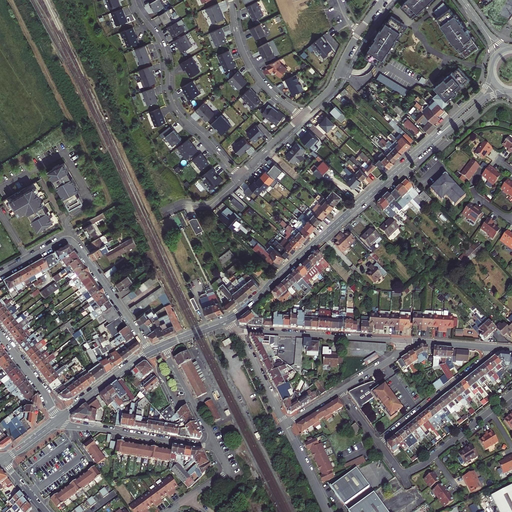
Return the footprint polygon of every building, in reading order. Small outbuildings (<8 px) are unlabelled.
[(105,0),(109,9),(120,5),(118,0),(105,0)] [(166,7),(161,0),(154,0),(149,3),(151,7),(152,6),(155,13),(166,7)] [(406,0),(407,0),(401,6),(412,17),(418,11),(419,12),(426,5),(426,6),(431,0),(406,0)] [(263,15),(257,2),(246,7),(248,12),(249,12),(253,20),(263,15)] [(220,10),(218,3),(206,8),(209,15),(209,14),(213,23),(224,18),(221,12),(221,13),(220,10)] [(175,11),(172,7),(158,15),(161,20),(162,19),(164,22),(167,21),(167,23),(172,20),(171,17),(173,16),(172,13),(175,11)] [(122,9),(111,13),(116,26),(126,22),(123,14),(124,14),(122,9)] [(467,57),(479,48),(475,42),(475,41),(464,26),(465,25),(463,21),(461,22),(456,14),(455,15),(450,9),(438,18),(442,24),(441,25),(447,33),(455,44),(461,52),(462,51),(467,57)] [(405,24),(392,15),(388,21),(387,21),(369,49),(370,49),(365,56),(373,61),(379,64),(382,58),(384,59),(402,30),(401,30),(405,24)] [(261,21),(250,27),(256,38),(267,32),(261,21)] [(170,33),(173,37),(185,30),(182,25),(179,26),(176,22),(167,28),(169,31),(170,31),(171,33),(170,33)] [(222,27),(210,32),(216,46),(228,41),(222,27)] [(124,38),(127,47),(140,42),(138,37),(136,38),(134,32),(133,28),(120,32),(123,38),(124,38)] [(185,34),(174,41),(177,46),(177,45),(181,52),(192,46),(185,34)] [(322,35),(311,44),(314,49),(317,49),(324,58),(328,54),(327,53),(332,49),(328,44),(327,45),(325,42),(327,41),(322,35)] [(269,40),(259,45),(266,61),(277,56),(269,40)] [(151,60),(148,51),(149,50),(147,45),(135,49),(141,64),(151,60)] [(230,49),(217,55),(225,71),(237,66),(230,49)] [(191,57),(180,64),(184,70),(186,69),(190,77),(200,71),(191,57)] [(275,72),(280,76),(287,67),(283,64),(280,58),(267,64),(271,73),(275,72)] [(141,79),(144,87),(157,82),(152,70),(154,70),(152,65),(139,71),(142,79),(141,79)] [(470,79),(459,68),(454,72),(453,72),(445,78),(435,86),(439,91),(433,97),(435,99),(443,108),(449,102),(449,101),(458,93),(457,92),(464,85),(464,84),(470,79)] [(234,82),(239,88),(247,81),(239,71),(229,79),(232,84),(234,82)] [(285,79),(292,96),(305,90),(302,82),(299,83),(297,80),(301,78),(299,73),(285,79)] [(377,79),(405,96),(409,90),(381,73),(377,79)] [(185,95),(188,100),(200,94),(192,81),(181,87),(184,93),(185,92),(187,94),(185,95)] [(370,82),(378,90),(379,88),(372,81),(370,82)] [(251,87),(241,95),(252,108),(262,100),(251,87)] [(143,92),(148,105),(158,102),(156,97),(155,96),(154,93),(155,93),(153,88),(143,92)] [(435,99),(429,104),(438,115),(444,110),(443,108),(435,99)] [(204,102),(195,111),(198,114),(199,113),(201,115),(200,115),(206,122),(215,114),(204,102)] [(262,114),(277,125),(285,114),(270,103),(262,114)] [(429,104),(427,106),(430,108),(427,110),(416,104),(415,105),(422,112),(424,114),(431,120),(434,123),(440,117),(438,115),(429,104)] [(160,108),(149,112),(155,127),(165,123),(161,113),(162,112),(160,108)] [(423,128),(429,134),(437,126),(431,120),(424,114),(422,112),(417,117),(413,114),(411,116),(418,123),(420,121),(425,125),(423,128)] [(410,143),(413,140),(397,123),(397,122),(388,113),(386,115),(392,120),(393,121),(390,124),(403,136),(410,143)] [(221,115),(211,124),(214,128),(216,127),(217,127),(219,129),(219,130),(222,134),(232,126),(221,115)] [(404,125),(415,136),(420,131),(406,117),(402,122),(405,124),(404,125)] [(265,133),(268,130),(260,122),(257,125),(265,133)] [(256,125),(247,133),(255,142),(259,138),(261,136),(261,137),(265,133),(256,125)] [(174,131),(166,137),(173,146),(182,139),(178,135),(174,131)] [(403,153),(407,149),(398,140),(391,133),(389,136),(395,141),(392,144),(403,153)] [(412,144),(410,143),(403,136),(398,140),(407,149),(412,144)] [(233,148),(240,155),(247,148),(248,149),(252,145),(244,137),(233,148)] [(511,151),(511,139),(508,137),(502,145),(506,148),(507,147),(509,149),(507,151),(511,154),(511,151)] [(398,158),(403,153),(392,144),(390,142),(388,144),(387,142),(383,138),(380,141),(386,146),(398,158)] [(198,151),(188,139),(177,148),(187,159),(198,151)] [(394,162),(398,158),(386,146),(380,141),(378,143),(386,150),(384,153),(394,162)] [(305,150),(297,142),(292,147),(293,148),(290,151),(290,150),(286,156),(294,163),(297,160),(300,162),(304,157),(301,155),(305,150)] [(475,154),(481,159),(483,158),(486,154),(488,155),(493,148),(484,142),(475,154)] [(313,166),(322,174),(324,173),(324,174),(331,167),(313,150),(311,152),(320,160),(319,161),(322,163),(317,167),(314,164),(313,166)] [(360,157),(366,162),(362,165),(357,160),(356,159),(353,162),(367,175),(377,165),(370,158),(363,151),(359,155),(360,157)] [(384,153),(383,152),(378,156),(381,159),(377,163),(386,172),(389,169),(388,168),(389,167),(390,168),(395,163),(394,162),(384,153)] [(201,153),(193,160),(201,170),(209,163),(203,157),(204,156),(201,153)] [(356,173),(363,180),(367,175),(353,162),(350,159),(348,157),(345,159),(357,171),(356,173)] [(461,174),(468,180),(479,166),(471,160),(461,174)] [(80,189),(73,177),(72,177),(68,169),(65,163),(60,165),(54,168),(50,171),(54,179),(55,179),(58,185),(65,197),(68,202),(67,202),(71,208),(83,201),(77,191),(80,189)] [(272,167),(268,172),(276,179),(283,170),(275,163),(272,167)] [(311,168),(320,177),(322,174),(313,166),(311,168)] [(489,166),(485,171),(482,176),(488,180),(487,181),(493,185),(500,176),(494,171),(495,170),(489,166)] [(352,177),(349,180),(341,172),(339,174),(353,187),(355,185),(357,186),(361,181),(346,167),(344,169),(352,177)] [(212,168),(202,176),(207,184),(208,183),(212,189),(217,185),(219,184),(218,184),(223,181),(219,176),(218,176),(216,174),(217,173),(212,168)] [(445,197),(455,206),(465,196),(445,175),(429,189),(441,201),(445,197)] [(511,182),(507,179),(501,189),(504,191),(503,192),(508,195),(508,194),(511,197),(511,182)] [(263,189),(255,181),(250,187),(255,191),(259,194),(263,189)] [(412,196),(416,192),(406,181),(400,187),(418,206),(419,206),(417,202),(412,196)] [(250,197),(255,191),(250,187),(249,186),(244,192),(250,197)] [(394,192),(407,205),(410,202),(418,211),(420,208),(418,206),(400,187),(400,186),(394,192)] [(43,205),(41,201),(42,201),(34,187),(11,200),(16,209),(16,208),(20,215),(28,210),(33,219),(35,224),(37,223),(40,229),(43,227),(43,228),(49,224),(53,221),(49,214),(48,214),(47,211),(44,204),(43,205)] [(237,195),(242,190),(239,187),(234,193),(237,195)] [(326,198),(335,206),(342,197),(333,190),(326,198)] [(389,197),(402,210),(407,205),(394,192),(389,197)] [(423,192),(419,196),(432,209),(436,205),(423,192)] [(319,202),(323,198),(319,194),(315,198),(319,202)] [(402,210),(389,197),(387,195),(382,200),(392,210),(395,208),(396,209),(399,213),(400,212),(402,210)] [(326,198),(324,197),(323,198),(319,202),(329,211),(330,212),(335,206),(326,198)] [(231,201),(242,210),(245,207),(234,198),(231,201)] [(393,217),(396,220),(398,217),(393,212),(392,210),(382,200),(377,205),(390,219),(393,217)] [(319,202),(311,210),(322,220),(325,217),(325,216),(329,211),(319,202)] [(470,203),(462,213),(465,215),(465,216),(468,219),(470,219),(475,222),(478,218),(479,219),(483,214),(479,212),(478,211),(477,211),(477,212),(475,210),(477,208),(477,207),(476,207),(476,206),(475,207),(470,203)] [(227,206),(223,211),(230,217),(234,212),(227,206)] [(311,210),(310,209),(305,215),(317,226),(322,220),(311,210)] [(95,222),(105,216),(103,212),(90,219),(92,223),(95,222)] [(302,222),(313,231),(317,226),(305,215),(303,213),(298,218),(299,220),(302,222)] [(380,229),(388,238),(399,228),(390,219),(380,229)] [(480,229),(489,235),(488,236),(493,239),(499,230),(492,225),(494,223),(488,219),(480,229)] [(192,224),(197,233),(204,229),(200,220),(192,224)] [(288,225),(288,226),(282,221),(280,223),(288,230),(303,243),(308,237),(297,227),(294,230),(288,225)] [(90,238),(93,237),(95,239),(99,236),(98,234),(101,232),(95,222),(92,223),(84,228),(90,238)] [(297,227),(308,237),(313,231),(302,222),(297,227)] [(239,231),(247,238),(249,235),(241,228),(239,231)] [(369,248),(375,243),(380,237),(371,228),(360,238),(369,248)] [(285,237),(298,248),(303,243),(288,230),(285,232),(288,234),(285,237)] [(511,233),(507,230),(500,240),(502,241),(502,242),(508,246),(509,246),(511,249),(511,248),(511,233)] [(456,236),(463,242),(467,239),(460,232),(456,236)] [(341,233),(338,236),(349,247),(355,241),(348,233),(344,236),(341,233)] [(247,238),(256,246),(258,243),(249,235),(247,238)] [(335,245),(342,253),(349,247),(338,236),(335,239),(338,242),(335,245)] [(104,244),(100,237),(92,242),(96,249),(104,244)] [(291,252),(293,254),(298,248),(285,237),(280,243),(276,240),(272,245),(280,252),(286,257),(291,252)] [(131,246),(132,248),(136,245),(132,238),(121,244),(119,245),(113,248),(106,252),(110,260),(121,254),(120,252),(131,246)] [(94,259),(106,252),(113,248),(109,242),(104,244),(96,249),(90,252),(94,259)] [(272,265),(277,259),(268,252),(258,243),(256,246),(253,249),(272,265)] [(280,252),(272,245),(267,249),(269,251),(268,252),(277,259),(280,262),(282,261),(282,260),(282,259),(282,258),(280,256),(277,255),(280,252)] [(474,257),(475,258),(484,248),(481,245),(477,248),(467,258),(463,262),(466,264),(474,257)] [(477,248),(474,245),(464,254),(467,258),(477,248)] [(54,253),(58,261),(56,261),(57,264),(59,263),(60,262),(72,253),(69,248),(69,247),(65,247),(56,252),(54,253)] [(230,250),(219,258),(223,264),(234,255),(230,250)] [(286,257),(280,252),(277,255),(280,256),(282,258),(282,259),(282,260),(282,261),(286,257)] [(323,268),(324,270),(329,266),(317,252),(312,257),(323,268)] [(60,262),(65,269),(77,260),(72,253),(60,262)] [(373,259),(376,263),(379,260),(373,253),(370,256),(373,259)] [(52,254),(42,260),(47,269),(48,270),(55,265),(57,264),(56,261),(55,261),(52,254)] [(467,258),(464,254),(459,259),(463,262),(467,258)] [(307,261),(320,275),(322,273),(321,271),(323,268),(312,257),(307,261)] [(252,271),(256,276),(265,269),(259,262),(260,261),(258,258),(253,263),(254,264),(255,263),(256,264),(253,267),(255,269),(252,271)] [(43,271),(47,269),(42,260),(38,262),(43,271)] [(55,283),(56,284),(61,280),(59,277),(64,273),(66,272),(68,275),(81,266),(77,260),(65,269),(52,278),(55,283)] [(300,267),(310,278),(313,276),(312,275),(314,273),(321,280),(322,281),(324,279),(320,275),(307,261),(300,267)] [(36,279),(39,277),(41,280),(37,282),(39,285),(45,281),(42,274),(41,272),(36,263),(29,267),(36,279)] [(236,263),(226,271),(230,276),(240,268),(236,263)] [(367,275),(374,283),(382,276),(384,278),(387,274),(377,263),(373,267),(372,265),(368,268),(371,271),(367,275)] [(68,275),(71,280),(85,271),(81,266),(68,275)] [(116,271),(118,270),(115,266),(105,273),(108,277),(116,271)] [(29,283),(36,279),(29,267),(22,271),(29,283)] [(310,285),(313,282),(310,278),(300,267),(295,272),(310,289),(312,287),(310,285)] [(21,284),(24,282),(27,289),(31,286),(29,283),(22,271),(16,274),(21,284)] [(73,286),(75,285),(88,276),(85,271),(71,280),(70,281),(69,284),(70,286),(73,286)] [(116,283),(119,281),(118,279),(120,277),(116,271),(108,277),(114,285),(116,283)] [(243,276),(254,289),(259,285),(248,272),(245,274),(243,271),(241,273),(243,276)] [(310,289),(295,272),(290,276),(300,288),(303,285),(308,290),(304,293),(307,295),(312,291),(310,289)] [(17,291),(20,289),(22,293),(25,291),(21,284),(16,274),(9,278),(15,287),(17,291)] [(133,281),(129,274),(119,281),(116,283),(121,290),(124,288),(129,284),(133,281)] [(150,278),(154,284),(159,280),(156,274),(150,278)] [(75,285),(79,290),(92,281),(88,276),(75,285)] [(239,302),(244,298),(233,283),(229,286),(225,281),(223,276),(221,277),(224,283),(239,302)] [(238,279),(250,294),(254,289),(243,276),(238,279)] [(290,276),(285,281),(292,289),(294,287),(298,292),(301,289),(300,288),(290,276)] [(219,286),(224,283),(221,277),(211,285),(213,288),(214,290),(219,286)] [(10,293),(13,291),(12,289),(15,287),(9,278),(2,282),(8,291),(10,293)] [(233,283),(244,298),(250,294),(238,280),(237,278),(232,283),(233,283)] [(85,290),(86,293),(96,286),(92,281),(79,290),(80,293),(85,290)] [(280,286),(292,299),(294,298),(292,296),(291,294),(294,292),(292,289),(285,281),(280,286)] [(230,310),(239,302),(224,283),(219,286),(220,287),(223,290),(224,291),(229,298),(226,301),(228,303),(225,305),(230,310)] [(82,296),(86,301),(100,292),(96,286),(86,293),(82,296)] [(282,305),(283,306),(289,300),(292,303),(294,301),(292,299),(280,286),(272,293),(278,301),(278,302),(278,303),(280,305),(281,306),(282,305)] [(128,294),(131,292),(133,290),(131,287),(126,291),(124,288),(121,290),(118,292),(122,298),(128,294)] [(48,296),(52,294),(48,288),(44,290),(48,296)] [(213,288),(206,290),(207,293),(209,301),(211,300),(214,309),(216,309),(218,315),(225,312),(222,307),(214,291),(214,290),(213,288)] [(44,299),(48,296),(44,290),(40,293),(43,298),(44,299)] [(84,310),(87,309),(103,297),(100,292),(86,301),(88,304),(83,308),(84,310)] [(200,295),(208,318),(218,315),(216,309),(214,309),(211,300),(209,301),(207,293),(200,295)] [(191,298),(196,309),(200,308),(194,296),(191,298)] [(87,309),(90,314),(107,302),(103,297),(87,309)] [(3,303),(2,302),(0,303),(0,309),(9,303),(7,300),(3,303)] [(94,320),(102,314),(111,308),(107,302),(90,314),(94,320)] [(0,316),(12,307),(9,303),(0,309),(0,316)] [(13,314),(11,312),(19,306),(17,304),(12,307),(0,316),(0,323),(0,324),(13,314)] [(106,321),(109,325),(118,318),(111,308),(102,314),(106,321)] [(145,312),(137,318),(140,323),(150,317),(155,313),(156,312),(159,311),(157,308),(153,311),(153,310),(149,313),(147,315),(145,312)] [(263,319),(264,319),(261,314),(256,315),(252,310),(249,313),(254,320),(260,320),(263,319)] [(324,330),(326,311),(319,310),(319,313),(319,315),(318,329),(324,330)] [(174,311),(173,311),(168,313),(171,319),(177,317),(174,311)] [(297,313),(298,313),(298,311),(289,311),(289,313),(291,312),(290,328),(296,328),(297,313)] [(324,330),(331,330),(332,312),(326,311),(324,330)] [(153,322),(156,320),(158,326),(155,327),(156,328),(161,338),(167,335),(159,318),(156,312),(155,313),(150,317),(152,321),(153,322)] [(296,328),(303,329),(304,315),(305,314),(305,312),(302,312),(302,313),(297,313),(296,328)] [(418,330),(422,331),(423,315),(424,312),(413,312),(412,326),(419,326),(418,330)] [(453,329),(453,327),(457,327),(457,322),(453,322),(454,319),(454,317),(447,317),(448,313),(447,312),(444,312),(443,317),(442,332),(446,332),(447,328),(453,329)] [(167,335),(177,331),(174,325),(171,319),(168,313),(159,318),(167,335)] [(238,321),(239,325),(273,327),(273,320),(263,320),(263,319),(260,320),(254,320),(249,313),(238,321)] [(400,313),(400,316),(399,331),(403,332),(403,328),(410,328),(410,314),(400,313)] [(0,324),(4,328),(17,318),(13,314),(0,324)] [(7,333),(25,319),(22,314),(17,318),(4,328),(7,333)] [(273,320),(273,327),(283,327),(284,318),(277,317),(277,314),(274,316),(273,320)] [(304,315),(303,329),(311,329),(312,314),(305,314),(304,315)] [(346,317),(345,331),(352,332),(353,324),(353,315),(346,314),(346,317)] [(375,330),(379,330),(380,315),(370,314),(369,318),(369,323),(369,325),(375,326),(375,330)] [(338,331),(345,331),(346,317),(342,317),(343,315),(339,315),(338,331)] [(380,315),(379,330),(383,330),(383,326),(389,327),(390,316),(380,315)] [(426,331),(427,327),(433,327),(433,316),(423,315),(422,331),(426,331)] [(495,328),(485,318),(482,321),(477,315),(475,317),(477,319),(491,335),(496,330),(495,328)] [(390,316),(389,327),(395,327),(395,331),(399,331),(400,316),(390,316)] [(433,327),(439,328),(438,332),(442,332),(443,317),(433,316),(433,327)] [(140,323),(143,327),(152,321),(150,317),(140,323)] [(109,325),(104,327),(112,337),(114,336),(125,328),(118,318),(109,325)] [(369,318),(362,318),(361,320),(357,320),(357,324),(357,332),(368,333),(369,325),(369,323),(369,318)] [(25,319),(7,333),(10,337),(24,326),(26,325),(25,323),(27,321),(25,319)] [(491,335),(477,319),(475,321),(476,322),(474,323),(476,325),(472,329),(476,332),(484,341),(491,335)] [(153,322),(152,321),(143,327),(147,334),(152,330),(150,327),(148,325),(153,322)] [(496,330),(503,337),(506,334),(508,336),(511,332),(511,325),(508,328),(504,324),(502,326),(500,324),(495,328),(496,330)] [(153,342),(161,338),(156,328),(155,327),(154,325),(150,327),(152,330),(147,334),(153,342)] [(10,337),(14,341),(27,331),(26,329),(24,326),(10,337)] [(114,336),(116,339),(109,343),(110,346),(113,344),(129,333),(125,328),(114,336)] [(17,346),(31,335),(27,331),(14,341),(17,346)] [(73,338),(75,339),(81,335),(78,331),(74,334),(72,336),(73,338)] [(115,345),(117,346),(123,342),(124,344),(132,338),(129,333),(113,344),(114,346),(115,345)] [(33,334),(31,335),(17,346),(19,348),(22,353),(24,355),(42,341),(39,336),(36,338),(33,334)] [(269,346),(269,343),(264,343),(264,336),(250,335),(250,336),(249,336),(249,337),(255,348),(261,345),(262,345),(269,346)] [(274,346),(275,337),(264,336),(264,343),(269,343),(269,346),(270,346),(272,350),(273,352),(275,351),(274,349),(275,349),(274,346)] [(96,344),(110,370),(115,367),(119,364),(121,363),(113,351),(112,349),(110,346),(108,347),(103,339),(100,341),(98,338),(94,341),(96,344)] [(122,345),(130,356),(138,350),(138,347),(132,338),(124,344),(122,345)] [(229,339),(222,343),(225,347),(231,344),(229,339)] [(319,343),(311,343),(311,340),(303,339),(303,343),(303,347),(307,348),(307,352),(318,353),(319,343)] [(41,349),(45,345),(42,341),(24,355),(27,359),(41,349)] [(96,344),(93,345),(95,349),(91,351),(104,375),(110,370),(96,344)] [(113,351),(121,363),(130,356),(122,345),(113,351)] [(261,345),(255,348),(259,357),(272,350),(270,346),(269,346),(262,345),(261,345)] [(427,359),(428,347),(423,347),(420,347),(412,352),(419,364),(427,359)] [(31,363),(41,356),(39,354),(43,351),(41,349),(27,359),(31,363)] [(90,349),(86,351),(95,368),(87,373),(94,382),(104,375),(91,351),(90,349)] [(259,357),(263,364),(272,359),(276,357),(273,352),(272,350),(259,357)] [(468,362),(469,352),(453,350),(452,363),(456,363),(456,361),(468,362)] [(41,356),(31,363),(34,368),(49,357),(45,352),(41,356)] [(424,371),(419,364),(412,352),(407,356),(416,370),(419,368),(421,372),(424,371)] [(188,380),(197,398),(207,393),(201,382),(198,375),(192,364),(191,361),(187,353),(174,359),(179,368),(181,366),(188,380)] [(511,363),(511,354),(500,353),(498,354),(495,356),(504,368),(505,369),(507,367),(509,367),(510,363),(511,363)] [(55,359),(52,354),(50,356),(49,357),(34,368),(38,372),(50,363),(51,362),(55,359)] [(323,355),(323,365),(330,366),(330,367),(337,367),(337,365),(342,365),(343,357),(338,357),(338,354),(331,354),(331,356),(323,355)] [(0,366),(9,359),(6,355),(0,359),(0,366)] [(364,362),(366,365),(378,358),(376,355),(364,362)] [(417,372),(416,370),(407,356),(398,361),(402,368),(405,366),(406,368),(409,366),(415,375),(416,374),(415,373),(417,372)] [(500,371),(504,368),(495,356),(491,359),(500,371)] [(0,369),(1,369),(3,371),(12,364),(9,359),(0,366),(0,369)] [(263,364),(268,374),(285,366),(287,365),(288,365),(288,364),(284,362),(283,364),(279,362),(275,364),(272,359),(263,364)] [(496,374),(497,373),(500,371),(491,359),(487,363),(496,374)] [(41,377),(51,369),(50,367),(51,366),(53,364),(51,362),(50,363),(38,372),(41,377)] [(143,378),(153,371),(147,363),(144,362),(131,372),(136,378),(139,382),(142,379),(138,374),(139,373),(143,378)] [(196,362),(192,364),(201,382),(206,380),(196,362)] [(499,378),(496,374),(487,363),(483,366),(492,377),(495,380),(495,381),(499,378)] [(0,373),(0,379),(0,380),(16,368),(12,364),(3,371),(0,373)] [(59,373),(65,369),(69,366),(67,364),(58,371),(54,373),(44,381),(48,386),(57,379),(61,376),(59,373)] [(449,370),(445,364),(442,365),(441,365),(439,366),(440,367),(445,375),(449,382),(454,378),(449,370)] [(291,367),(294,371),(295,372),(296,372),(298,375),(300,378),(301,365),(294,365),(291,367)] [(41,377),(44,381),(54,373),(53,371),(57,368),(55,366),(53,367),(51,369),(41,377)] [(268,374),(272,382),(286,375),(284,371),(287,370),(285,366),(268,374)] [(495,380),(492,377),(483,366),(479,369),(488,380),(489,382),(491,381),(492,383),(495,380)] [(3,384),(19,372),(16,368),(0,380),(3,384)] [(83,371),(79,375),(88,387),(94,382),(87,373),(83,368),(82,369),(83,371)] [(484,383),(488,380),(479,369),(475,372),(484,383)] [(19,372),(3,384),(7,389),(22,377),(19,372)] [(480,386),(484,383),(475,372),(471,375),(480,386)] [(79,375),(78,375),(77,374),(75,376),(76,377),(73,379),(82,391),(88,387),(79,375)] [(143,388),(147,393),(159,382),(155,378),(154,378),(152,375),(141,384),(139,386),(142,389),(143,388)] [(276,390),(288,384),(290,383),(289,381),(288,382),(287,379),(288,379),(289,378),(288,376),(288,375),(286,375),(272,382),(276,390)] [(444,386),(449,382),(445,375),(440,379),(440,380),(444,386)] [(479,387),(480,386),(471,375),(467,378),(476,389),(477,391),(481,395),(484,393),(482,391),(479,387)] [(10,393),(11,393),(26,381),(22,377),(7,389),(10,393)] [(73,379),(73,378),(67,382),(77,395),(82,391),(73,379)] [(136,388),(139,386),(141,384),(139,382),(136,378),(131,382),(136,388)] [(472,393),(476,389),(467,378),(464,381),(472,393)] [(70,400),(71,399),(62,386),(57,379),(48,386),(58,398),(60,400),(62,401),(65,401),(67,401),(69,400),(70,400)] [(65,381),(66,383),(62,386),(71,399),(77,395),(67,382),(66,380),(65,381)] [(131,403),(135,399),(120,380),(110,387),(124,405),(129,404),(131,403)] [(436,392),(444,386),(440,380),(433,386),(436,392)] [(12,393),(15,397),(16,396),(29,386),(26,381),(11,393),(12,393)] [(314,384),(321,395),(326,392),(318,381),(314,384)] [(474,394),(472,393),(464,381),(460,384),(468,396),(471,399),(475,396),(474,394)] [(370,392),(377,386),(376,386),(374,382),(366,384),(360,387),(353,390),(348,393),(361,409),(364,407),(363,406),(374,398),(370,392)] [(276,390),(282,403),(291,398),(293,395),(288,384),(276,390)] [(370,392),(374,398),(376,401),(378,400),(385,411),(384,412),(390,420),(398,415),(397,413),(403,409),(395,399),(393,398),(392,397),(392,396),(392,394),(385,384),(379,389),(377,386),(370,392)] [(471,399),(468,396),(460,384),(456,388),(464,399),(467,403),(468,404),(470,402),(473,406),(474,408),(477,406),(471,399)] [(16,396),(20,400),(33,390),(29,386),(16,396)] [(140,393),(143,396),(147,393),(143,388),(142,389),(139,386),(136,388),(140,393)] [(110,387),(105,391),(117,407),(116,412),(118,412),(116,421),(116,426),(120,427),(123,413),(124,405),(110,387)] [(467,403),(464,399),(456,388),(452,390),(460,402),(463,405),(464,406),(467,403)] [(26,403),(36,395),(33,390),(20,400),(23,405),(26,403)] [(457,405),(460,402),(452,390),(448,394),(457,405)] [(109,407),(111,405),(116,411),(116,412),(117,407),(105,391),(100,395),(109,407)] [(287,413),(290,414),(300,408),(296,400),(299,394),(294,392),(293,395),(291,398),(282,403),(287,413)] [(296,400),(300,408),(314,400),(310,395),(308,392),(301,397),(299,394),(296,400)] [(140,399),(136,403),(135,405),(131,405),(127,428),(134,429),(138,405),(145,398),(143,396),(140,393),(137,396),(140,399)] [(458,407),(457,405),(448,394),(444,397),(453,408),(454,410),(458,407)] [(25,407),(34,408),(36,395),(26,403),(25,407)] [(101,407),(103,409),(107,406),(99,396),(95,399),(101,407)] [(454,410),(453,408),(444,397),(440,400),(449,411),(451,414),(455,411),(454,410)] [(148,419),(142,418),(144,408),(143,407),(149,402),(145,398),(138,405),(134,429),(147,431),(148,419)] [(487,403),(485,400),(483,398),(479,401),(483,406),(487,403)] [(90,410),(96,411),(101,407),(95,399),(86,405),(90,410)] [(336,412),(343,407),(338,399),(331,403),(336,412)] [(451,414),(449,411),(440,400),(436,403),(445,414),(447,417),(451,414)] [(214,422),(220,419),(211,401),(205,404),(214,422)] [(126,411),(126,413),(123,413),(120,427),(127,428),(131,405),(131,403),(129,404),(128,410),(126,411)] [(331,415),(336,412),(331,403),(326,407),(331,415)] [(447,417),(445,414),(436,403),(431,407),(440,418),(441,420),(444,418),(448,423),(451,421),(447,417)] [(72,416),(72,419),(94,422),(96,411),(90,410),(86,405),(72,416)] [(179,419),(182,418),(190,414),(186,405),(177,413),(175,415),(170,419),(171,421),(171,423),(173,423),(173,422),(179,419)] [(24,414),(33,415),(34,408),(25,407),(21,406),(15,411),(16,412),(19,410),(19,413),(24,414)] [(172,411),(170,406),(161,413),(160,415),(161,416),(163,418),(163,419),(172,411)] [(332,417),(331,415),(326,407),(317,412),(321,419),(324,417),(327,421),(332,417)] [(441,420),(440,418),(431,407),(426,411),(435,422),(437,424),(442,420),(441,420)] [(169,420),(170,419),(175,415),(172,411),(163,419),(164,419),(167,422),(168,421),(169,420)] [(437,424),(435,422),(426,411),(422,414),(431,425),(434,428),(438,425),(437,424)] [(318,421),(321,419),(317,412),(308,418),(314,426),(315,428),(321,424),(318,421)] [(14,419),(10,414),(8,416),(3,420),(6,425),(10,422),(14,419)] [(19,422),(26,432),(31,429),(33,415),(24,414),(23,418),(19,422)] [(184,423),(193,418),(190,414),(182,418),(179,419),(180,422),(175,424),(177,427),(179,427),(180,426),(180,425),(184,423)] [(418,418),(428,430),(430,429),(432,432),(433,431),(436,435),(437,433),(434,428),(431,425),(422,414),(418,418)] [(19,422),(15,417),(14,419),(10,422),(16,429),(21,436),(26,432),(19,422)] [(186,427),(195,423),(193,418),(184,423),(186,427)] [(307,430),(314,426),(308,418),(302,422),(307,430)] [(424,434),(428,430),(418,418),(414,421),(424,434)] [(13,432),(16,429),(10,422),(6,425),(3,420),(0,423),(5,430),(8,428),(11,436),(14,441),(18,438),(13,432)] [(426,436),(424,434),(414,421),(410,424),(422,440),(426,436)] [(301,434),(307,430),(302,422),(296,425),(301,434)] [(185,428),(190,438),(199,440),(202,437),(195,423),(186,427),(185,428)] [(356,436),(362,432),(356,423),(350,428),(356,436)] [(422,440),(410,424),(406,427),(417,442),(418,443),(422,440)] [(174,436),(177,436),(179,428),(179,427),(177,427),(172,426),(168,425),(167,434),(169,435),(174,436)] [(413,445),(417,442),(406,427),(401,431),(410,441),(411,442),(413,445)] [(0,449),(2,450),(10,444),(2,432),(0,429),(0,449)] [(13,432),(18,438),(21,436),(16,429),(13,432)] [(485,449),(498,441),(491,430),(485,434),(486,435),(487,436),(484,438),(480,440),(485,449)] [(406,444),(410,441),(401,431),(397,434),(406,444)] [(406,445),(406,444),(397,434),(393,437),(399,445),(403,450),(408,447),(406,445)] [(396,448),(399,445),(393,437),(385,443),(393,454),(398,450),(396,448)] [(310,450),(319,445),(316,439),(312,440),(310,441),(308,442),(304,444),(308,451),(310,450)] [(83,446),(88,453),(97,446),(92,440),(83,446)] [(115,454),(123,455),(125,444),(117,442),(116,450),(115,454)] [(415,452),(417,450),(413,445),(411,442),(409,444),(415,452)] [(125,444),(123,455),(129,456),(131,445),(125,444)] [(313,456),(324,451),(321,444),(319,445),(310,450),(313,456)] [(129,456),(136,457),(137,446),(131,445),(129,456)] [(182,469),(176,462),(178,446),(173,445),(172,451),(170,463),(169,468),(188,489),(195,482),(190,478),(189,476),(187,474),(184,471),(182,469)] [(472,460),(478,456),(471,445),(465,449),(458,454),(465,464),(472,459),(472,460)] [(92,459),(101,452),(97,446),(88,453),(92,459)] [(137,446),(136,457),(142,458),(144,447),(137,446)] [(176,462),(182,469),(186,447),(178,446),(176,462)] [(142,458),(149,459),(151,448),(144,447),(142,458)] [(182,469),(186,466),(185,465),(186,465),(187,460),(189,461),(189,460),(190,459),(192,448),(186,447),(182,469)] [(151,448),(149,459),(156,461),(158,449),(151,448)] [(158,449),(156,461),(163,462),(165,450),(158,449)] [(189,467),(194,463),(195,462),(196,465),(195,465),(187,474),(189,476),(190,476),(194,472),(198,469),(209,463),(207,459),(203,451),(202,450),(201,450),(197,449),(195,457),(191,462),(187,465),(189,467)] [(163,462),(170,463),(172,451),(165,450),(163,462)] [(316,462),(327,457),(324,451),(313,456),(316,462)] [(92,459),(97,465),(106,459),(101,452),(92,459)] [(503,474),(511,469),(511,455),(507,458),(508,459),(504,461),(498,463),(503,474)] [(319,469),(330,463),(327,457),(316,462),(319,469)] [(194,472),(197,474),(199,479),(211,467),(209,463),(198,469),(194,472)] [(331,471),(333,470),(330,463),(319,469),(322,475),(331,471)] [(88,472),(94,481),(101,476),(94,467),(88,472)] [(356,469),(331,487),(344,506),(369,487),(356,469)] [(0,489),(0,490),(2,489),(3,488),(0,484),(0,483),(3,482),(8,489),(10,487),(10,488),(13,485),(1,471),(0,470),(0,489)] [(323,483),(334,478),(331,471),(322,475),(320,476),(323,483)] [(88,485),(94,481),(88,472),(82,476),(88,485)] [(430,488),(439,481),(435,476),(436,475),(433,472),(428,476),(428,477),(424,479),(430,488)] [(471,493),(481,488),(474,472),(462,477),(466,484),(466,483),(468,486),(471,493)] [(76,481),(82,489),(88,485),(82,476),(76,481)] [(175,489),(178,487),(171,477),(164,482),(173,495),(176,493),(174,490),(173,489),(174,488),(175,489)] [(76,494),(82,489),(76,481),(69,486),(76,494)] [(157,487),(164,497),(167,495),(166,494),(167,493),(168,494),(170,497),(173,495),(164,482),(157,487)] [(441,484),(432,491),(438,499),(448,492),(446,489),(445,489),(441,484)] [(511,511),(511,485),(491,496),(498,511),(511,511)] [(63,490),(70,499),(76,494),(69,486),(63,490)] [(161,499),(164,497),(157,487),(150,492),(159,505),(162,503),(160,500),(160,499),(161,498),(161,499)] [(64,503),(70,499),(63,490),(57,494),(64,503)] [(143,497),(150,507),(153,505),(153,504),(154,503),(154,504),(157,507),(159,505),(150,492),(143,497)] [(450,495),(448,492),(438,499),(445,507),(454,501),(450,495)] [(5,506),(9,510),(12,508),(23,499),(24,498),(20,493),(5,506)] [(387,511),(374,493),(348,511),(387,511)] [(51,499),(57,508),(64,503),(57,494),(51,499)] [(136,503),(143,511),(148,511),(147,510),(146,509),(147,508),(148,509),(150,507),(143,497),(136,503)] [(12,508),(15,511),(18,511),(28,504),(23,499),(12,508)] [(143,511),(136,503),(130,508),(132,511),(143,511)]
